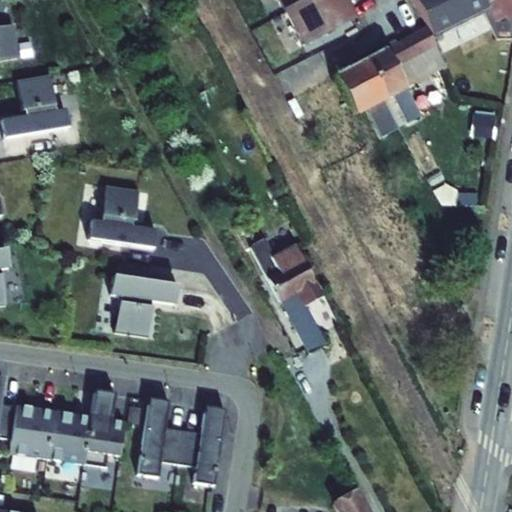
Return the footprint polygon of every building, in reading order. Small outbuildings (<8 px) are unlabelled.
[(278,0),(286,13),(310,0),(278,0)] [(310,0),(286,13),(303,46),(352,19),(341,0),(310,0)] [(476,12),(469,0),(414,0),(433,34),(476,12)] [(511,0),(469,0),(476,12),(485,7),(483,4),(492,0),(498,0),(507,18),(511,16),(511,0)] [(0,61),(17,58),(11,26),(0,27),(0,61)] [(385,50),(395,68),(435,47),(425,28),(385,50)] [(395,68),(406,89),(444,69),(441,63),(435,47),(395,68)] [(390,95),(406,124),(420,116),(406,89),(395,68),(385,50),(365,60),(385,98),(390,95)] [(412,182),(424,176),(398,129),(382,100),(385,98),(365,60),(333,77),(354,115),(363,110),(376,133),(366,139),(370,145),(376,142),(387,135),(390,141),(412,182)] [(21,112),(24,111),(25,117),(0,121),(3,141),(68,130),(65,111),(55,112),(49,76),(16,82),(21,112)] [(382,100),(398,129),(406,124),(390,95),(385,98),(382,100)] [(472,137),(491,139),(494,114),(474,111),(472,137)] [(376,142),(379,147),(390,141),(387,135),(376,142)] [(440,206),(456,206),(457,193),(444,186),(433,192),(440,206)] [(130,228),(130,222),(134,222),(138,192),(105,187),(100,223),(90,222),(87,241),(152,251),(155,232),(130,228)] [(254,237),(249,228),(246,230),(250,239),(254,237)] [(306,267),(295,247),(272,260),(280,275),(268,281),(279,303),(281,301),(310,356),(327,347),(306,307),(323,297),(312,278),(313,275),(309,268),(306,267)] [(0,307),(6,306),(0,273),(0,270),(9,269),(6,250),(0,250),(0,307)] [(151,309),(148,308),(149,302),(174,306),(177,287),(112,277),(110,297),(119,298),(114,334),(147,339),(151,309)] [(0,438),(11,440),(15,408),(0,406),(0,400),(3,378),(0,377),(0,438)] [(114,395),(95,392),(91,419),(84,466),(104,469),(106,456),(119,458),(124,424),(110,422),(114,395)] [(168,403),(147,400),(136,477),(157,480),(159,464),(177,467),(182,432),(164,430),(168,403)] [(47,460),(53,414),(15,408),(11,440),(8,455),(47,460)] [(213,488),(225,411),(203,408),(200,435),(182,432),(177,467),(195,469),(192,485),(213,488)] [(139,410),(129,409),(127,424),(137,425),(139,410)] [(84,466),(91,419),(53,414),(47,460),(84,466)] [(337,511),(364,511),(354,495),(334,506),(337,511)]
